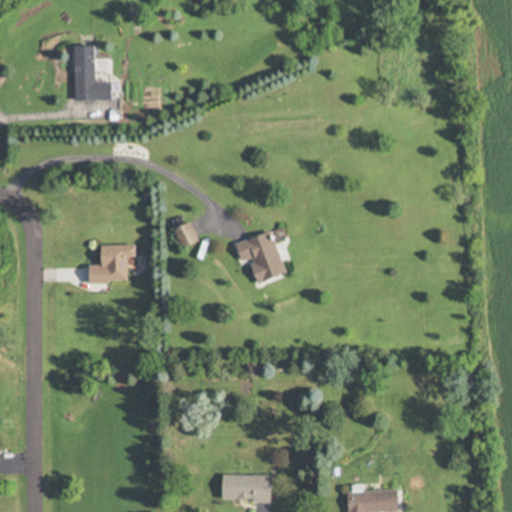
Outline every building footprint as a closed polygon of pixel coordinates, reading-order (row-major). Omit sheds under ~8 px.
[(99,82),(99,45),(78,45),(78,100),(116,100),(116,82),(99,82)] [(188,249),(204,241),(195,222),(178,230),(188,249)] [(291,275),(280,232),(242,242),(247,262),(258,259),(264,282),(291,275)] [(128,257),(136,257),(136,245),(104,245),(104,265),(91,265),(91,283),(129,283),(128,257)] [(228,473),(228,499),(277,500),(277,474),(228,473)] [(372,511),(373,511),(404,511),(404,491),(352,491),(351,511),(372,511)]
